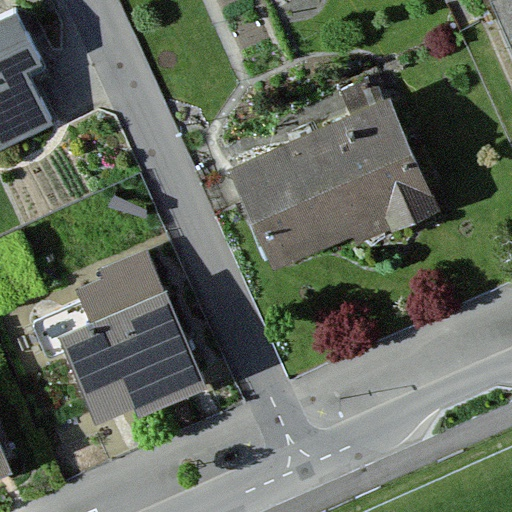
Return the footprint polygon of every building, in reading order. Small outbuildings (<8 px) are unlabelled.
[(511,0),(496,0),(495,1),(511,39),(511,0)] [(15,9),(0,16),(0,146),(50,123),(26,71),(41,64),(15,9)] [(389,105),(237,168),(277,264),(355,231),(359,242),(433,211),(389,105)] [(149,262),(80,292),(94,326),(58,342),(92,421),(198,376),(149,262)] [(0,448),(0,475),(9,471),(0,448)]
